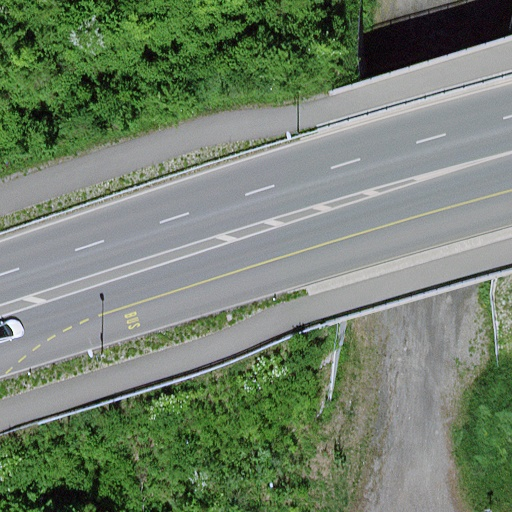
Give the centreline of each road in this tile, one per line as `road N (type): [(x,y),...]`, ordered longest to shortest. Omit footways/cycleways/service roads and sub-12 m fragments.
road 1 (primary): [(511,151),(0,312)]
road 2 (track): [(424,511),(444,0)]
